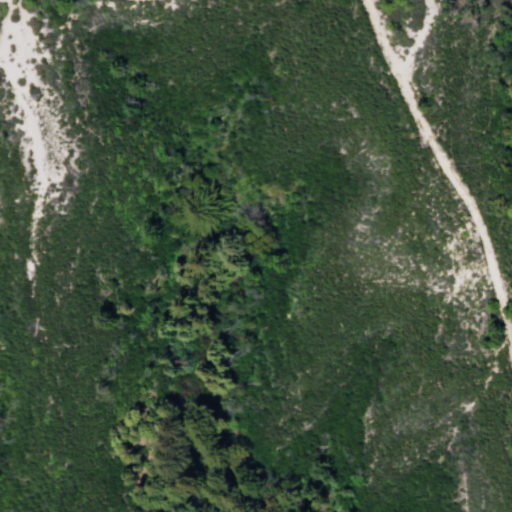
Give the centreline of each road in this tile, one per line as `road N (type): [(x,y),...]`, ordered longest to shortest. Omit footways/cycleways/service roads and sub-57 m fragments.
road 1 (track): [(7,0),(41,190),(29,264),(56,378),(59,511)]
road 2 (track): [(367,0),(399,67),(418,145),(477,217),(511,335)]
